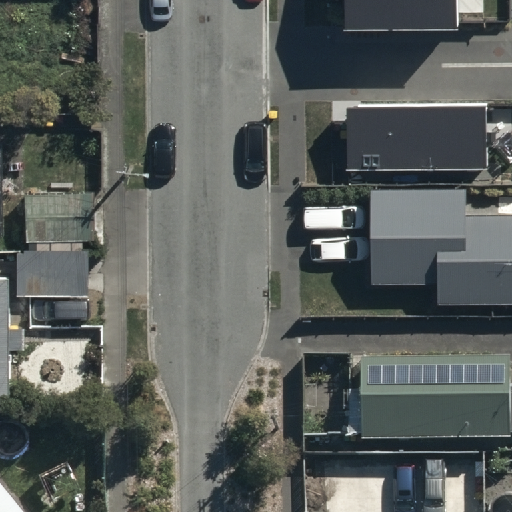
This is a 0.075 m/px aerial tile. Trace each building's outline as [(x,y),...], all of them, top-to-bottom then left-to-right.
[(345,0),(346,26),(457,26),(456,0),(345,0)] [(486,105),(350,106),(350,169),(486,168),(486,105)] [(480,192),(375,193),(376,290),(441,289),(441,311),(511,310),(511,220),(480,221),(480,192)] [(98,195),(30,196),(30,250),(20,250),(20,299),(94,298),(93,241),(99,241),(98,195)] [(357,366),(358,450),(511,449),(510,365),(357,366)] [(14,511),(0,494),(0,511),(14,511)]
